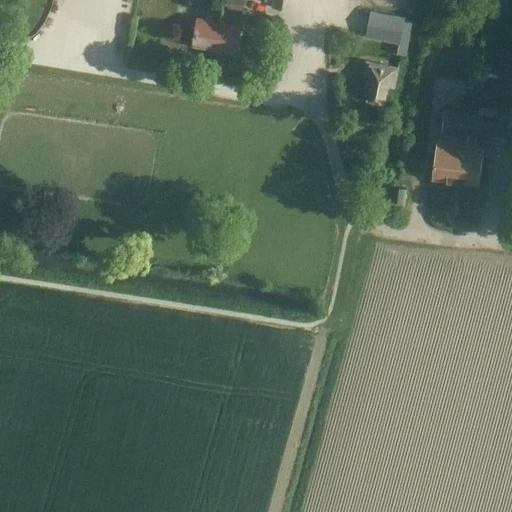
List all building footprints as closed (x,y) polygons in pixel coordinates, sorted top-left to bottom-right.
[(243,11),(244,0),(219,0),(218,7),(243,11)] [(365,38),(394,42),(393,52),(405,54),(412,21),(403,19),(403,16),(369,11),(365,38)] [(197,18),(192,45),(221,50),(221,53),(235,55),(240,25),(197,18)] [(511,49),(487,47),(476,113),(506,117),(511,76),(511,49)] [(366,63),(364,74),(369,75),(367,97),(385,99),(386,85),(396,86),(399,67),(366,63)] [(475,112),(478,88),(466,87),(463,106),(463,111),(464,111),(475,112)] [(439,149),(435,148),(433,179),(456,181),(464,111),(456,111),(443,109),(441,131),(443,132),(442,141),(440,141),(439,149)] [(511,140),(511,137),(511,118),(506,117),(476,113),(464,111),(456,181),(479,184),(483,145),(478,144),(479,136),(511,140)]
